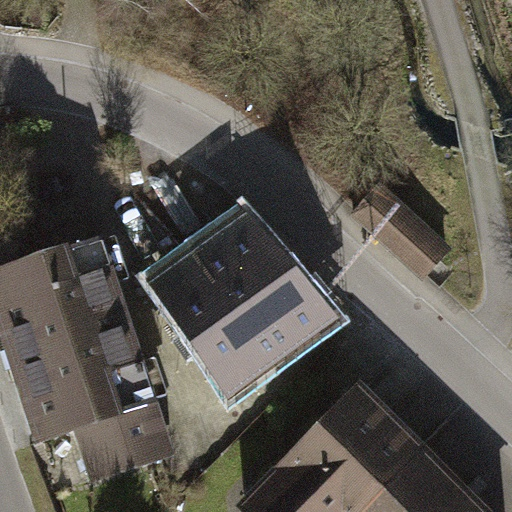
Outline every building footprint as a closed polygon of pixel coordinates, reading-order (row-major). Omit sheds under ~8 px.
[(448,251),(380,189),(355,216),(423,278),(448,251)] [(203,277),(168,302),(222,387),(327,312),(262,235),(241,216),(187,254),(203,277)] [(95,243),(0,272),(0,305),(43,441),(77,431),(93,481),(174,456),(157,403),(147,406),(95,243)] [(247,508),(250,511),(358,511),(419,452),(360,394),(247,508)] [(479,511),(419,452),(358,511),(479,511)]
